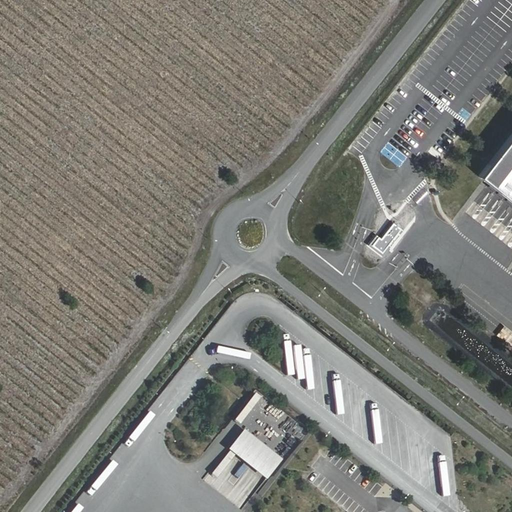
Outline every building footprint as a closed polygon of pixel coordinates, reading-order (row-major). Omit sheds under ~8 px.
[(511,150),(482,188),(511,210),(511,150)] [(382,238),(375,248),(382,253),(389,243),(382,238)] [(247,430),(276,416),(273,409),(244,423),(247,430)] [(268,479),(284,458),(245,428),(229,449),(268,479)] [(73,508),(78,511),(98,487),(94,484),(73,508)]
